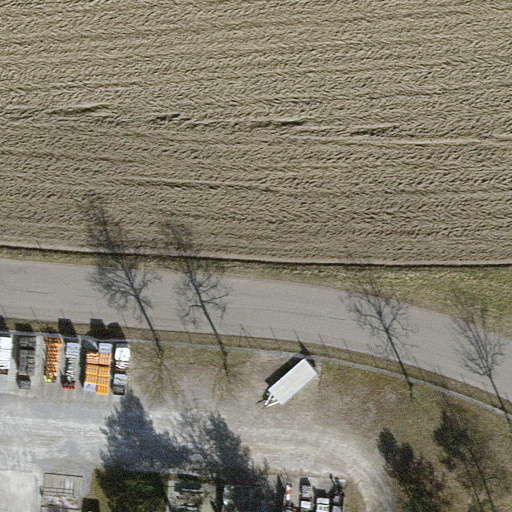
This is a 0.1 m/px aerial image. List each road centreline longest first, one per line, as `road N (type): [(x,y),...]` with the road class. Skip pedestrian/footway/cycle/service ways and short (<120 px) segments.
road 1 (tertiary): [(0,306),(362,335),(511,382)]
road 2 (track): [(371,458),(252,434),(57,441),(0,453)]
